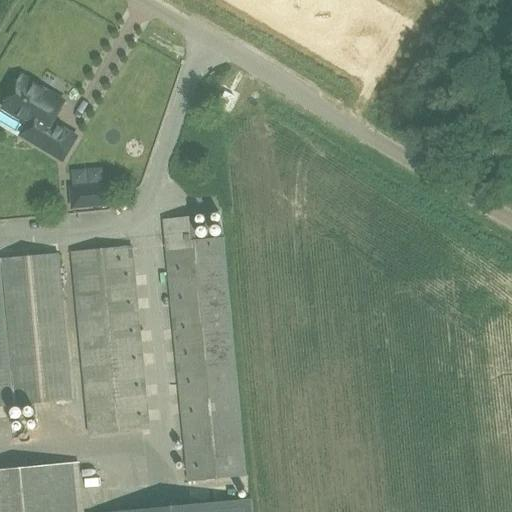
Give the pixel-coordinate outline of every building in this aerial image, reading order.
[(11,93),(2,107),(28,123),(21,135),(62,160),(75,137),(51,123),(64,102),(21,77),(18,81),(13,82),(10,88),(11,93)] [(71,186),(73,208),(109,205),(107,183),(71,186)] [(164,221),(167,243),(189,481),(247,476),(224,238),(196,241),(194,218),(164,221)] [(133,247),(73,252),(90,434),(150,428),(133,247)] [(58,254),(2,260),(18,405),(73,400),(58,254)] [(0,406),(16,405),(2,260),(0,259),(0,406)] [(0,473),(0,511),(83,511),(79,466),(0,473)] [(254,511),(253,499),(114,511),(254,511)]
